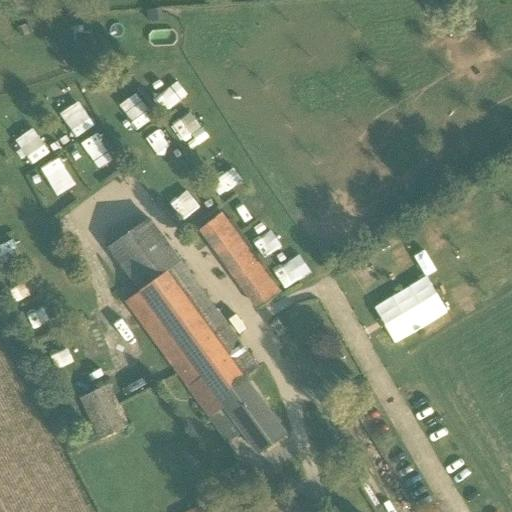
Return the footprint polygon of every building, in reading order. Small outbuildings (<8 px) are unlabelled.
[(164,108),(183,99),(174,81),(155,91),(164,108)] [(127,98),(140,122),(152,116),(138,92),(127,98)] [(77,139),(98,125),(86,107),(65,121),(77,139)] [(172,122),(180,140),(204,130),(197,112),(172,122)] [(12,140),(26,167),(52,155),(39,127),(12,140)] [(99,128),(79,143),(98,168),(118,154),(99,128)] [(152,153),(169,147),(163,129),(146,134),(152,153)] [(42,168),(58,194),(77,182),(62,156),(42,168)] [(229,165),(216,173),(223,184),(236,177),(229,165)] [(185,221),(203,205),(188,189),(170,204),(185,221)] [(243,201),(228,208),(234,222),(249,216),(243,201)] [(256,309),(280,291),(222,213),(198,231),(256,309)] [(285,432),(245,377),(258,367),(181,263),(183,262),(149,215),(110,244),(144,289),(128,301),(212,418),(226,409),(243,432),(258,453),(257,453),(258,455),(259,454),(259,455),(261,453),(284,436),(285,436),(287,434),(286,434),(287,434),(286,432),(285,432)] [(267,255),(285,242),(272,225),(254,238),(267,255)] [(285,289),(310,272),(297,253),(272,271),(285,289)] [(354,293),(368,285),(359,270),(345,279),(354,293)] [(435,345),(416,352),(422,369),(441,362),(435,345)] [(99,440),(127,427),(108,385),(80,398),(99,440)]
